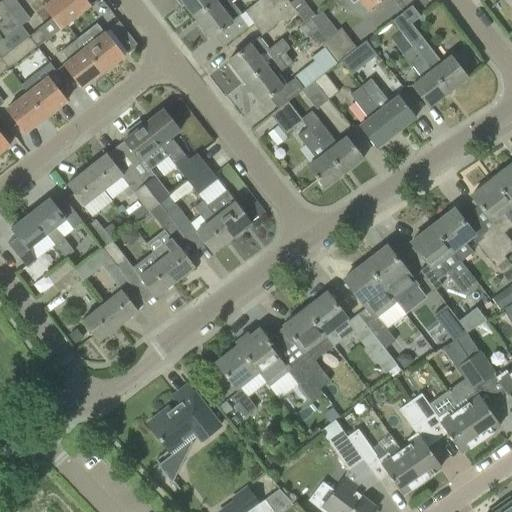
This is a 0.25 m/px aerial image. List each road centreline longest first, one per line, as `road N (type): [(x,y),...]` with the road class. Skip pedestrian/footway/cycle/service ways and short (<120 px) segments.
road 1 (unclassified): [(85,398),(124,378),(312,232)]
road 2 (unclassified): [(312,232),(511,104)]
road 3 (residential): [(312,232),(173,54)]
road 4 (residential): [(0,183),(173,54)]
road 5 (residential): [(85,398),(0,271)]
